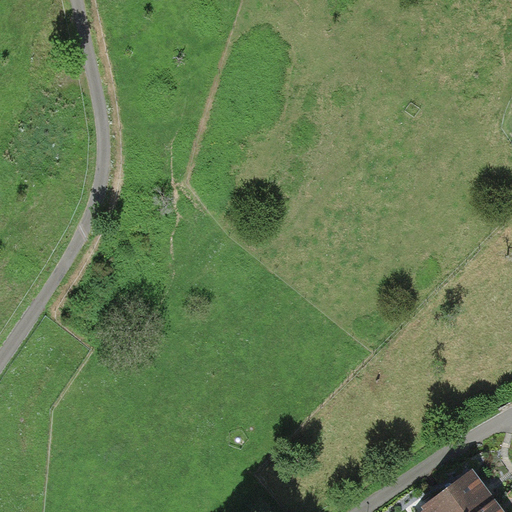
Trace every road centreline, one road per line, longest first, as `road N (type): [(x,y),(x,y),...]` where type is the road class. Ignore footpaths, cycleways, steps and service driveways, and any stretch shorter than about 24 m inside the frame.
road 1 (unclassified): [(0,358),(58,274),(99,190),(98,111),(74,0)]
road 2 (residential): [(511,417),(357,511)]
